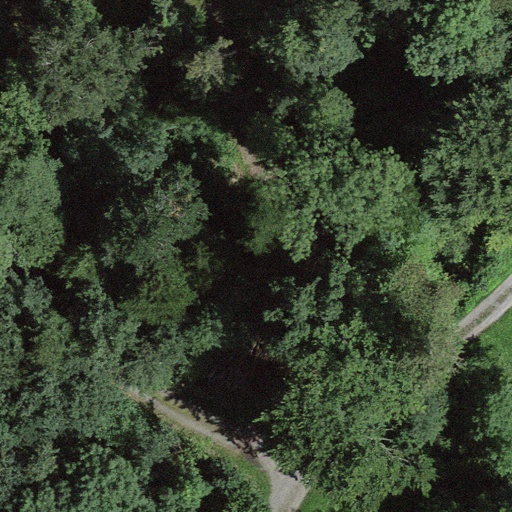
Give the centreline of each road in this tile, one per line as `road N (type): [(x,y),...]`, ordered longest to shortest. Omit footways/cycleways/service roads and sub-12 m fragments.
road 1 (track): [(0,274),(148,392),(308,465)]
road 2 (track): [(284,511),(308,465),(511,293)]
